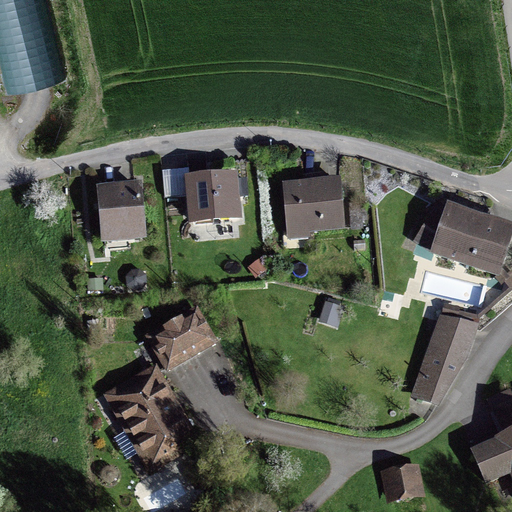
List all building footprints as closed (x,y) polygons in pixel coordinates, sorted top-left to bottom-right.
[(65,80),(45,0),(0,0),(0,58),(9,94),(65,80)] [(242,178),(188,182),(192,229),(246,225),(242,178)] [(344,184),(286,188),(290,246),(314,244),(313,237),(347,234),(344,184)] [(144,188),(99,193),(105,249),(150,245),(144,188)] [(511,262),(511,229),(451,209),(434,261),(505,284),(511,262)] [(168,363),(174,374),(219,350),(201,316),(165,335),(168,339),(159,344),(164,352),(159,355),(164,365),(168,363)] [(474,343),(440,329),(416,398),(437,407),(474,343)] [(203,451),(160,370),(110,397),(152,477),(203,451)] [(511,409),(492,419),(504,443),(473,456),(490,494),(511,484),(511,409)] [(423,472),(386,477),(392,511),(428,505),(423,472)]
